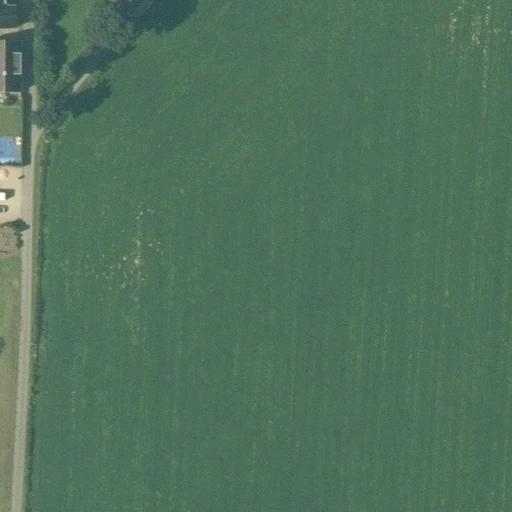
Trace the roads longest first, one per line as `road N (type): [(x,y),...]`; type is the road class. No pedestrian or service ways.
road 1 (unclassified): [(15,511),(28,127)]
road 2 (residential): [(28,127),(153,0)]
road 3 (unclassified): [(28,127),(23,0)]
